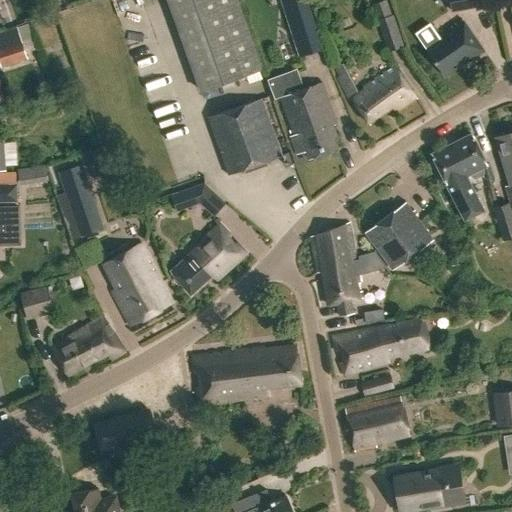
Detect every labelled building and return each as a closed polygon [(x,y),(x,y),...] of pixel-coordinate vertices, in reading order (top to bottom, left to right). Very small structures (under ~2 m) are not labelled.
[(167,0),(200,90),(262,69),(237,0),(167,0)] [(283,0),(294,32),(315,26),(307,0),(283,0)] [(450,0),(453,13),(490,5),(489,0),(450,0)] [(393,14),(377,19),(387,51),(403,45),(393,14)] [(416,35),(445,77),(460,67),(459,66),(482,50),(462,21),(438,37),(430,25),(416,35)] [(0,48),(0,61),(2,67),(27,59),(21,42),(0,48)] [(365,91),(352,100),(370,125),(393,108),(397,113),(417,99),(394,67),(364,88),(365,91)] [(336,137),(332,126),(336,124),(321,83),(280,98),(298,151),(305,149),(309,160),(338,150),(334,138),(336,137)] [(208,118),(228,174),(280,156),(261,100),(208,118)] [(495,208),(506,240),(511,237),(511,206),(511,204),(511,203),(511,133),(496,138),(509,186),(506,187),(511,202),(495,208)] [(448,185),(447,185),(465,219),(465,220),(484,210),(484,209),(483,208),(484,208),(483,206),(482,207),(466,176),(470,174),(474,178),(476,178),(482,175),(484,174),(482,168),(487,165),(471,135),(432,155),(448,185)] [(59,172),(81,236),(87,234),(93,236),(97,231),(103,229),(82,165),(59,172)] [(17,171),(19,185),(47,181),(45,167),(17,171)] [(198,201),(214,215),(225,203),(204,184),(178,194),(182,207),(198,201)] [(404,203),(365,233),(379,251),(385,260),(389,265),(393,269),(432,240),(414,216),(416,214),(413,210),(411,212),(404,203)] [(0,244),(20,244),(19,208),(0,208),(0,244)] [(314,236),(309,237),(310,240),(317,274),(322,272),(328,305),(336,303),(338,316),(349,314),(347,301),(362,298),(358,275),(386,267),(375,252),(357,258),(357,260),(356,261),(355,260),(356,259),(349,223),(314,236)] [(170,272),(191,295),(212,275),(216,280),(245,254),(236,244),(233,247),(225,238),(228,235),(220,225),(201,242),(202,244),(170,272)] [(140,244),(104,264),(117,289),(113,291),(131,325),(172,303),(140,244)] [(21,297),(29,322),(54,314),(46,290),(21,297)] [(382,310),(364,313),(366,322),(384,320),(382,310)] [(53,349),(70,375),(107,351),(112,358),(124,350),(102,317),(53,349)] [(424,319),(337,335),(331,336),(335,351),(350,347),(353,358),(339,363),(344,375),(391,362),(390,357),(430,348),(424,319)] [(196,388),(198,405),(270,396),(269,388),(301,384),(296,346),(264,350),(263,348),(192,356),(194,374),(205,373),(207,386),(196,388)] [(362,384),(365,395),(394,387),(391,377),(362,384)] [(347,400),(363,393),(357,381),(342,388),(347,400)] [(511,423),(511,391),(509,392),(511,410),(497,411),(499,425),(511,423)] [(375,443),(409,436),(400,397),(344,410),(354,452),(376,447),(375,443)] [(96,421),(103,448),(152,434),(145,408),(96,421)] [(294,441),(282,438),(279,452),(290,454),(294,441)] [(437,506),(436,503),(463,499),(457,467),(393,478),(399,510),(421,506),(422,509),(437,506)] [(101,499),(98,488),(73,494),(76,508),(63,511),(62,511),(120,511),(116,495),(101,499)] [(292,511),(286,495),(271,502),(266,490),(231,504),(234,511),(292,511)] [(221,511),(228,509),(224,498),(189,511),(221,511)]
